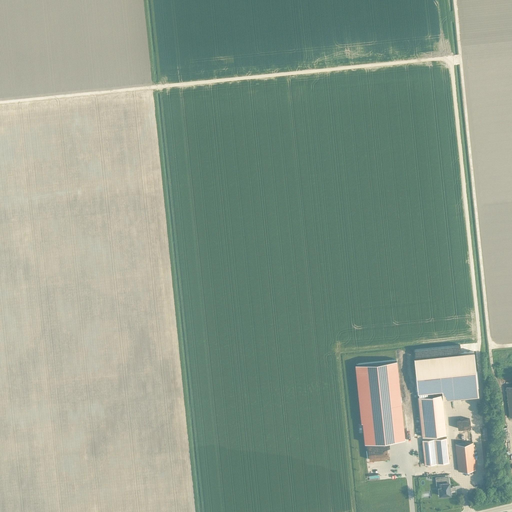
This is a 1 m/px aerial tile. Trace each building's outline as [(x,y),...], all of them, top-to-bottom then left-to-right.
[(417,393),(419,393),(419,396),(426,395),(426,392),(477,387),(474,352),(414,358),(417,393)] [(364,443),(404,439),(396,360),(356,364),(364,443)] [(418,397),(422,437),(446,434),(442,394),(418,397)] [(446,438),(435,439),(437,463),(449,462),(446,438)] [(422,441),(424,465),(437,463),(435,439),(422,441)] [(458,471),(475,469),(472,443),(455,445),(458,471)] [(441,489),(438,489),(439,496),(450,495),(449,483),(448,483),(447,479),(440,479),(437,480),(437,482),(440,482),(441,489)]
